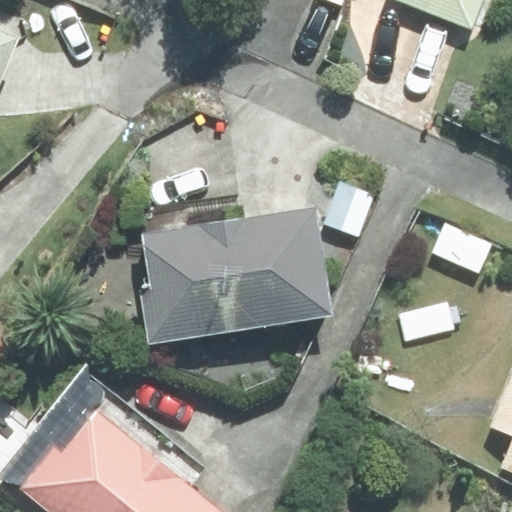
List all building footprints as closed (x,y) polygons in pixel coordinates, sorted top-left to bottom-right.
[(389,0),(470,30),(480,0),(389,0)] [(0,76),(12,47),(0,41),(0,76)] [(333,186),(319,230),(355,241),(369,197),(333,186)] [(138,239),(146,299),(138,301),(144,348),(325,322),(309,214),(267,220),(265,205),(186,217),(188,231),(138,239)] [(432,254),(475,277),(488,251),(446,228),(432,254)] [(399,371),(456,341),(442,314),(385,343),(399,371)] [(511,445),(501,470),(511,474),(511,369),(486,430),(511,441),(511,445)] [(211,511),(66,393),(0,474),(0,479),(40,511),(211,511)]
